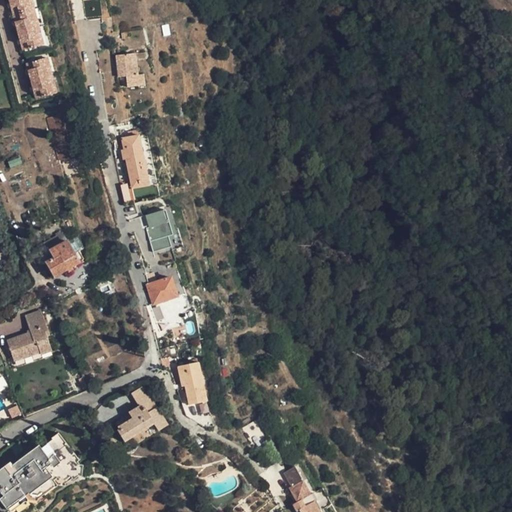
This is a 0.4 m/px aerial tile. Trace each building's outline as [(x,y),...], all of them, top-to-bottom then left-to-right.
[(32,0),(31,0),(8,0),(13,15),(31,10),(28,1),(32,0)] [(31,10),(13,15),(18,33),(39,27),(37,18),(33,19),(31,10)] [(42,36),(39,27),(18,33),(23,51),(40,46),(38,37),(42,36)] [(122,52),(103,56),(108,78),(115,77),(117,87),(129,85),(126,74),(122,52)] [(46,67),(43,58),(26,63),(31,81),(52,75),(50,66),(46,67)] [(134,73),(126,74),(129,85),(136,83),(134,73)] [(55,84),(52,75),(31,81),(36,99),(53,94),(51,85),(55,84)] [(72,144),(65,114),(48,119),(58,160),(73,156),(70,145),(72,144)] [(140,161),(142,160),(136,134),(119,139),(122,150),(124,150),(126,160),(124,160),(130,183),(147,179),(145,168),(142,168),(140,161)] [(147,179),(130,183),(132,190),(149,185),(147,179)] [(80,264),(68,240),(49,250),(53,257),(46,261),(53,278),(80,264)] [(0,259),(7,261),(11,247),(0,244),(0,245),(0,259)] [(161,264),(174,260),(169,245),(157,250),(161,264)] [(152,303),(154,305),(176,297),(170,278),(146,286),(152,303)] [(59,353),(46,318),(25,325),(31,340),(7,348),(15,369),(59,353)] [(197,401),(205,398),(202,386),(205,385),(199,360),(178,365),(182,381),(186,380),(192,403),(197,401)] [(149,412),(158,407),(144,385),(133,392),(141,406),(142,408),(146,406),(149,412)] [(169,425),(158,407),(149,412),(146,406),(142,408),(141,406),(128,413),(129,414),(116,423),(120,430),(119,431),(130,449),(152,437),(169,425)] [(83,466),(58,434),(40,450),(38,446),(14,466),(11,462),(0,471),(0,511),(14,511),(26,503),(28,503),(29,500),(28,498),(31,496),(38,497),(42,493),(45,496),(55,487),(58,487),(59,484),(57,482),(60,479),(65,480),(70,476),(73,480),(78,475),(81,475),(83,466)] [(310,494),(295,468),(283,474),(290,487),(289,489),(296,503),(293,505),(297,511),(299,511),(320,511),(319,510),(314,500),(317,500),(313,494),(310,494)] [(321,491),(313,494),(317,500),(314,500),(319,510),(330,504),(321,491)]
